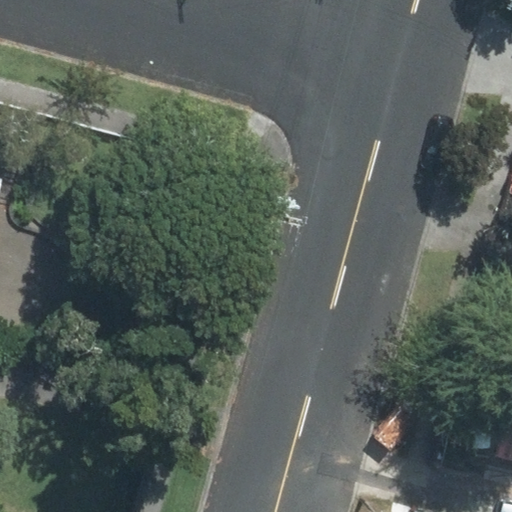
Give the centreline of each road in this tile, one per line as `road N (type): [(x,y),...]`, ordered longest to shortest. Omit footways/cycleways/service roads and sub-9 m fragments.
road 1 (residential): [(279,511),(400,59)]
road 2 (residential): [(400,59),(179,0)]
